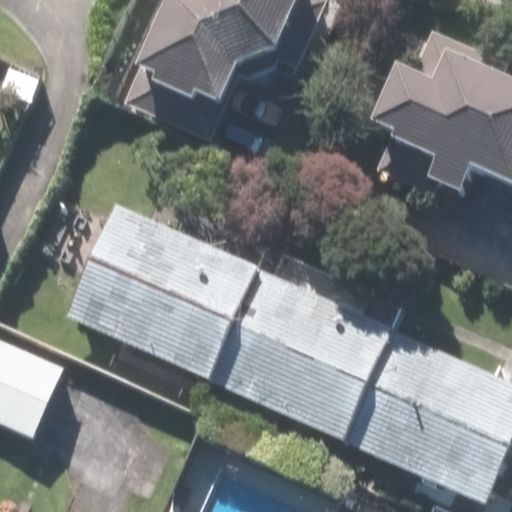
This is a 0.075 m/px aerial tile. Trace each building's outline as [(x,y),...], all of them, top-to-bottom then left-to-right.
[(161,0),(111,113),(209,157),(243,82),(284,101),(329,0),(161,0)] [(466,197),(504,214),(511,196),(511,103),(498,97),(505,82),(424,45),(408,80),(425,87),(418,103),(384,88),(357,147),(383,159),(370,187),(453,225),(466,197)] [(484,511),(511,454),(511,404),(385,345),(398,316),(285,262),(267,299),(110,224),(61,328),(447,511),(484,511)] [(59,383),(0,352),(0,438),(23,451),(59,383)] [(511,511),(511,492),(504,511),(503,511),(511,511)]
